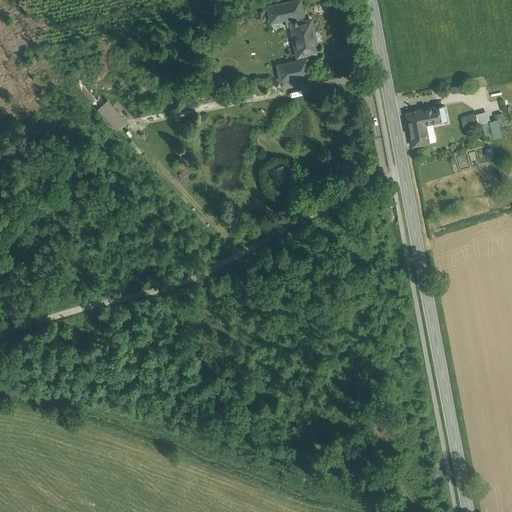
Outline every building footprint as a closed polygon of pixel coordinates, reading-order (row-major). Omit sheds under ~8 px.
[(311,20),(303,21),(301,15),(302,14),(300,0),(268,6),(270,12),(272,20),(290,16),(290,17),(294,16),(295,23),(291,24),(298,56),(317,52),(311,20)] [(306,60),(278,65),(281,79),(309,74),(306,60)] [(85,106),(95,101),(82,79),(72,84),(85,106)] [(113,105),(98,109),(111,123),(127,120),(113,105)] [(444,105),(437,106),(440,121),(447,120),(444,105)] [(437,106),(416,111),(415,108),(414,109),(414,111),(406,112),(412,146),(436,141),(432,122),(440,121),(437,106)] [(487,110),(460,115),(462,127),(480,124),(482,134),(492,132),(492,137),(501,136),(498,118),(489,119),(487,110)] [(503,112),(496,113),(499,124),(505,123),(503,112)] [(283,165),(268,168),(272,185),(286,182),(283,165)] [(507,168),(496,171),(500,183),(510,180),(507,168)]
